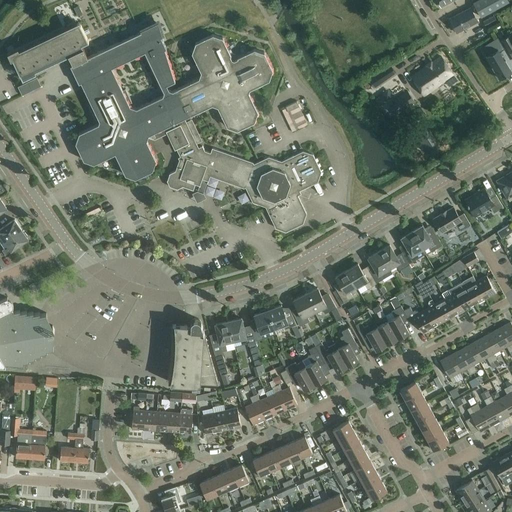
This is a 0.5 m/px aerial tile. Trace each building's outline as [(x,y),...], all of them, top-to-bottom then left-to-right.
[(435,0),(440,8),(455,0),(435,0)] [(477,0),(473,3),(481,17),(509,1),(507,0),(477,0)] [(74,8),(78,15),(82,13),(78,6),(74,8)] [(463,29),(478,22),(471,7),(449,19),(457,33),(458,32),(459,33),(464,31),(463,29)] [(494,16),(484,21),(487,27),(497,21),(494,16)] [(177,89),(176,89),(173,91),(169,90),(167,85),(175,81),(165,49),(167,48),(161,36),(162,36),(157,23),(141,31),(88,57),(83,47),(68,54),(73,64),(71,65),(75,74),(79,83),(81,82),(92,104),(90,105),(89,105),(96,119),(98,118),(99,120),(98,123),(89,128),(88,128),(79,133),(76,143),(79,151),(80,152),(80,151),(84,160),(94,164),(103,159),(104,159),(111,155),(110,154),(114,153),(116,153),(118,157),(117,158),(121,165),(121,166),(125,175),(135,178),(144,174),(153,170),(156,160),(151,149),(147,140),(149,135),(153,133),(154,134),(155,137),(158,138),(167,133),(174,147),(176,148),(180,156),(178,157),(179,160),(175,171),(170,173),(170,174),(169,173),(169,174),(170,174),(168,180),(167,180),(167,181),(170,186),(170,187),(171,186),(176,188),(176,189),(177,189),(182,186),(184,187),(184,186),(191,189),(193,190),(193,189),(195,183),(196,183),(201,180),(201,181),(202,178),(208,180),(207,183),(208,183),(210,176),(222,180),(224,179),(238,184),(239,186),(244,188),(246,187),(253,202),(265,206),(276,228),(286,231),(303,223),(307,213),(302,204),(303,204),(302,204),(298,195),(297,195),(299,190),(300,190),(308,186),(308,187),(308,186),(318,182),(321,172),(317,163),(318,163),(317,163),(313,154),(303,151),(293,155),(293,156),(281,161),(269,157),(254,164),(253,162),(233,155),(219,150),(217,155),(205,150),(203,146),(197,148),(195,144),(196,142),(200,140),(191,122),(187,123),(185,123),(183,118),(204,108),(204,109),(205,108),(212,104),(218,106),(222,115),(222,116),(227,126),(237,130),(246,126),(246,125),(254,121),(258,111),(254,102),(253,102),(249,92),(250,89),(260,84),(260,85),(260,84),(269,80),(273,70),(269,61),(268,61),(265,53),(254,49),(245,53),(245,54),(237,57),(238,58),(234,60),(232,59),(230,55),(231,55),(228,47),(227,47),(223,38),(213,34),(204,38),(196,42),(192,53),(196,62),(197,62),(201,72),(199,78),(191,82),(177,89)] [(73,24),(33,44),(24,48),(25,50),(20,53),(19,50),(10,54),(13,60),(13,59),(20,74),(89,41),(81,24),(75,27),(73,24)] [(511,33),(510,35),(502,40),(510,53),(511,51),(511,33)] [(498,37),(491,41),(496,50),(488,55),(486,56),(499,78),(505,74),(506,75),(507,74),(506,74),(511,71),(499,51),(505,48),(498,37)] [(457,81),(440,56),(412,77),(423,96),(445,81),(449,87),(457,81)] [(396,73),(391,66),(369,79),(374,87),(396,73)] [(41,86),(37,77),(18,86),(22,95),(41,86)] [(395,117),(415,103),(407,90),(386,104),(395,117)] [(292,131),(308,125),(299,106),(297,101),(282,110),(292,131)] [(420,108),(405,118),(411,127),(426,117),(420,108)] [(435,144),(426,131),(417,136),(426,150),(435,144)] [(511,199),(511,172),(504,177),(507,183),(501,187),(509,201),(511,199)] [(199,197),(204,194),(201,188),(195,191),(199,197)] [(431,192),(433,197),(441,194),(439,188),(431,192)] [(496,195),(490,198),(484,189),(477,193),(478,194),(474,196),(474,195),(466,200),(468,204),(467,204),(468,206),(469,205),(475,216),(490,207),(494,213),(504,207),(496,195)] [(461,231),(471,225),(464,213),(459,216),(453,207),(446,211),(445,211),(446,211),(441,214),(440,214),(441,214),(434,219),(442,233),(455,225),(458,230),(461,231)] [(0,241),(1,243),(4,241),(21,229),(14,219),(0,229),(0,241)] [(511,231),(511,228),(509,224),(497,232),(502,238),(511,231)] [(412,231),(422,249),(428,245),(432,251),(442,245),(435,232),(429,236),(423,225),(412,231)] [(21,229),(4,241),(8,246),(2,250),(5,254),(28,239),(27,237),(28,236),(25,232),(24,232),(21,229)] [(422,249),(412,231),(402,238),(409,250),(403,254),(403,252),(402,252),(410,264),(409,263),(425,254),(422,249)] [(390,245),(379,251),(390,268),(395,264),(399,270),(410,264),(402,252),(396,256),(390,245)] [(390,268),(379,251),(368,257),(374,268),(369,271),(376,283),(386,277),(385,276),(392,273),(393,273),(390,268)] [(463,257),(463,258),(468,266),(478,260),(473,252),(463,257)] [(358,263),(347,270),(357,287),(364,283),(368,289),(377,283),(376,283),(369,271),(369,272),(364,274),(358,263)] [(451,274),(447,268),(443,270),(446,277),(451,274)] [(357,287),(347,270),(336,277),(342,287),(336,290),(343,302),(353,296),(349,291),(356,286),(356,287),(357,287)] [(442,271),(436,274),(440,281),(446,278),(442,271)] [(476,281),(473,275),(462,281),(463,281),(475,304),(485,298),(476,281)] [(487,275),(476,281),(485,298),(496,292),(487,275)] [(423,282),(426,288),(432,284),(435,282),(432,277),(423,282)] [(415,284),(419,291),(426,288),(423,282),(422,283),(421,280),(415,284)] [(475,304),(463,281),(452,287),(465,310),(475,304)] [(465,310),(452,287),(442,293),(445,298),(454,315),(465,310)] [(336,308),(329,294),(323,298),(317,288),(305,293),(315,312),(322,308),(325,313),(336,308)] [(315,312),(305,293),(293,299),(299,310),(293,313),(300,326),(310,321),(307,316),(315,312)] [(42,354),(42,353),(41,353),(41,352),(48,351),(48,350),(47,350),(47,349),(54,348),(53,347),(52,347),(50,343),(51,335),(49,325),(45,318),(46,314),(47,314),(46,313),(40,314),(40,313),(40,312),(33,313),(33,312),(33,311),(27,313),(26,312),(27,311),(20,312),(20,311),(20,310),(14,311),(13,309),(13,308),(9,310),(4,300),(8,298),(7,297),(0,300),(0,366),(6,367),(6,366),(5,366),(6,364),(24,365),(24,364),(24,362),(30,361),(30,360),(29,359),(36,357),(35,357),(35,356),(42,354)] [(445,298),(435,304),(444,321),(454,315),(445,298)] [(428,303),(430,306),(424,310),(434,327),(444,321),(435,304),(432,299),(429,300),(428,303)] [(275,328),(274,328),(276,333),(277,333),(276,332),(284,329),(284,330),(285,330),(284,329),(297,325),(290,309),(284,311),(281,305),(275,307),(274,305),(267,308),(275,328)] [(403,321),(408,318),(405,312),(401,306),(392,311),(395,317),(389,320),(388,321),(398,338),(409,332),(403,321)] [(275,328),(267,308),(260,310),(261,312),(254,314),(257,321),(250,323),(256,341),(264,338),(262,333),(274,328),(275,328)] [(434,327),(424,310),(419,313),(418,311),(414,310),(413,311),(411,308),(405,312),(408,318),(410,322),(416,319),(423,333),(434,327)] [(381,317),(385,323),(377,327),(387,344),(398,338),(388,321),(389,320),(386,315),(381,317)] [(218,385),(201,322),(201,321),(200,320),(199,319),(198,319),(197,318),(196,318),(195,318),(193,319),(192,320),(192,321),(191,322),(191,325),(172,324),(173,327),(173,332),(173,338),(173,342),(173,347),(173,352),(173,355),(172,360),(172,364),(171,368),(170,373),(169,377),(168,381),(218,385)] [(242,318),(229,321),(233,340),(241,339),(242,345),(248,343),(246,337),(242,318)] [(233,340),(229,321),(215,324),(222,351),(227,350),(225,342),(233,340)] [(368,325),(364,327),(361,322),(355,325),(369,349),(368,347),(373,345),(376,350),(387,344),(377,327),(371,330),(368,325)] [(511,324),(511,322),(500,327),(511,348),(511,324)] [(511,348),(500,327),(490,333),(500,350),(506,346),(511,356),(511,348)] [(344,345),(338,348),(348,366),(358,360),(350,345),(356,342),(348,328),(342,331),(344,335),(340,337),(344,345)] [(500,350),(490,333),(480,338),(496,367),(499,365),(493,353),(500,350)] [(480,338),(470,344),(480,361),(486,357),(493,369),(496,367),(480,338)] [(322,342),(315,346),(323,360),(329,357),(337,372),(348,366),(338,348),(338,349),(336,345),(333,344),(330,346),(329,348),(326,350),(322,342)] [(255,366),(262,364),(256,343),(249,345),(255,366)] [(470,344),(460,349),(473,372),(477,370),(473,364),(480,361),(470,344)] [(315,346),(312,348),(309,349),(311,354),(308,356),(308,357),(302,360),(306,366),(315,384),(326,378),(320,366),(325,363),(323,360),(315,346)] [(473,372),(460,349),(451,355),(460,372),(467,368),(470,374),(473,372)] [(221,374),(228,372),(222,353),(215,355),(221,374)] [(460,372),(451,355),(440,361),(453,383),(457,381),(453,375),(460,372)] [(315,384),(306,366),(299,370),(295,362),(285,367),(293,381),(298,378),(304,390),(315,384)] [(36,376),(15,375),(14,387),(35,389),(36,376)] [(275,384),(281,382),(278,376),(272,378),(273,380),(275,384)] [(275,393),(267,397),(275,414),(286,410),(276,386),(275,384),(273,380),(270,382),(275,393)] [(406,400),(421,391),(415,381),(400,390),(406,400)] [(276,386),(286,410),(297,405),(290,387),(282,390),(279,384),(276,386)] [(507,394),(501,398),(510,415),(511,413),(511,394),(507,387),(504,388),(507,394)] [(237,394),(236,389),(236,388),(222,391),(223,397),(237,394)] [(267,397),(260,400),(255,388),(251,390),(254,395),(264,419),(275,414),(267,397)] [(491,396),(488,390),(484,392),(500,420),(510,415),(501,398),(494,402),(491,396)] [(170,395),(170,399),(170,400),(181,401),(182,392),(170,391),(170,395)] [(421,391),(406,400),(411,410),(427,401),(421,391)] [(481,393),(484,399),(487,405),(481,409),(490,426),(500,420),(484,392),(484,391),(481,393)] [(196,403),(196,393),(182,392),(182,402),(196,403)] [(197,395),(199,400),(204,399),(204,400),(211,399),(211,396),(210,392),(197,395)] [(253,424),(264,419),(254,395),(250,397),(253,403),(245,406),(253,424)] [(454,400),(457,406),(463,403),(460,397),(454,400)] [(432,411),(427,401),(411,410),(417,420),(432,411)] [(134,406),(133,409),(132,429),(144,430),(145,410),(139,410),(139,406),(134,406)] [(237,407),(226,410),(230,429),(241,427),(237,407)] [(490,426),(481,409),(474,413),(471,407),(467,409),(480,432),(490,426)] [(181,408),(181,413),(179,432),(191,433),(193,414),(192,413),(192,409),(181,408)] [(157,411),(145,410),(144,430),(156,430),(157,411)] [(226,410),(214,412),(218,432),(230,429),(226,410)] [(157,411),(156,430),(168,431),(169,412),(157,411)] [(438,421),(432,411),(417,420),(422,430),(438,421)] [(181,413),(169,412),(168,431),(179,432),(181,413)] [(218,432),(214,412),(202,415),(206,434),(218,432)] [(1,429),(0,441),(0,443),(10,445),(11,430),(11,419),(2,418),(2,429),(1,429)] [(338,440),(354,431),(348,421),(333,429),(338,440)] [(443,431),(438,421),(422,430),(428,440),(443,431)] [(76,433),(76,438),(84,439),(85,427),(78,427),(77,433),(76,433)] [(359,441),(354,431),(338,440),(344,450),(359,441)] [(443,431),(428,440),(433,450),(449,442),(443,431)] [(24,435),(18,434),(17,457),(31,458),(32,435),(24,435)] [(32,435),(31,458),(45,459),(46,445),(40,444),(40,436),(32,435)] [(302,457),(312,453),(305,437),(294,441),(302,457)] [(76,438),(75,447),(74,461),(88,462),(89,448),(83,447),(84,439),(76,438)] [(302,457),(294,441),(284,446),(291,462),(302,457)] [(365,451),(359,441),(344,450),(349,460),(365,451)] [(74,461),(75,447),(61,446),(60,460),(74,461)] [(291,462),(284,446),(274,450),(281,467),(291,462)] [(274,450),(263,455),(270,471),(281,467),(274,450)] [(365,451),(349,460),(355,470),(370,461),(365,451)] [(511,451),(502,457),(511,474),(511,473),(511,451)] [(270,471),(263,455),(252,460),(260,476),(270,471)] [(511,474),(502,457),(492,463),(501,480),(511,474)] [(370,461),(355,470),(360,480),(376,471),(370,461)] [(242,464),(231,469),(238,485),(249,480),(242,464)] [(491,483),(496,480),(489,468),(484,471),(491,483)] [(231,469),(221,474),(228,490),(238,485),(231,469)] [(381,481),(376,471),(360,480),(366,490),(381,481)] [(228,490),(221,474),(210,478),(217,494),(228,490)] [(217,494),(210,478),(200,483),(207,499),(217,494)] [(462,501),(478,490),(472,480),(455,491),(462,501)] [(496,480),(491,483),(495,490),(500,488),(496,480)] [(387,491),(381,481),(366,490),(371,500),(387,491)] [(165,511),(171,511),(180,509),(178,503),(182,502),(177,487),(164,491),(166,496),(161,498),(165,511)] [(485,500),(478,490),(462,501),(468,511),(485,500)] [(333,511),(328,499),(322,502),(319,495),(314,497),(320,511),(333,511)] [(328,499),(333,511),(343,511),(347,511),(340,495),(328,499)] [(313,506),(306,509),(307,511),(320,511),(314,497),(310,499),(313,506)] [(485,500),(468,511),(469,511),(489,511),(491,511),(485,500)]
